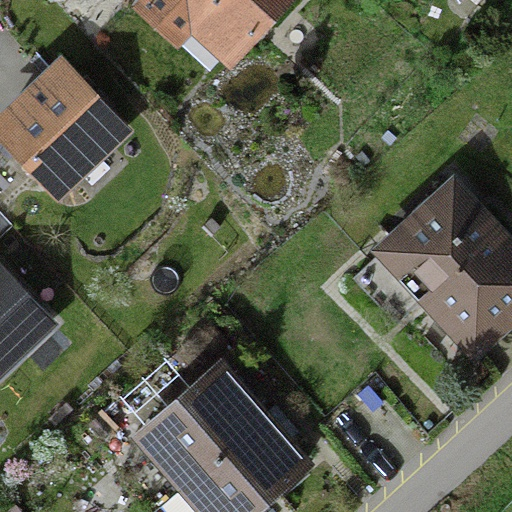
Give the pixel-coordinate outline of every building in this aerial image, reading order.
[(274,0),(146,0),(142,5),(177,37),(203,9),(237,40),(274,0)] [(0,123),(0,205),(40,169),(58,188),(120,129),(61,66),(0,123)] [(474,349),(511,314),(511,249),(453,185),(352,277),(395,324),(426,296),(474,349)] [(0,272),(0,232),(9,224),(0,214),(0,365),(46,322),(0,272)] [(142,432),(184,481),(260,415),(217,366),(142,432)] [(247,511),(303,464),(260,415),(184,481),(211,511),(247,511)]
